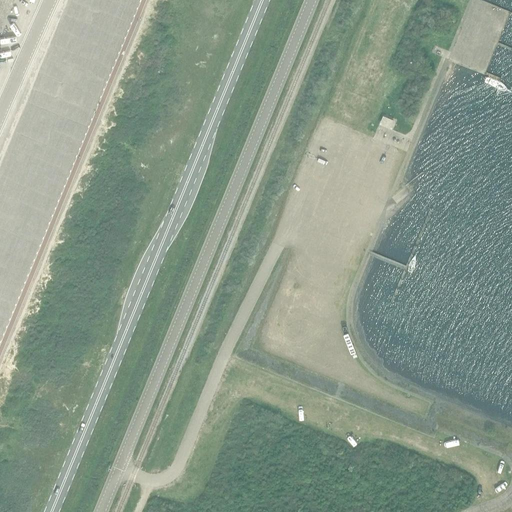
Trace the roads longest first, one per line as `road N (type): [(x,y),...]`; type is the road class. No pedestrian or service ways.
road 1 (tertiary): [(99,511),(311,0)]
road 2 (primary): [(50,511),(261,0)]
